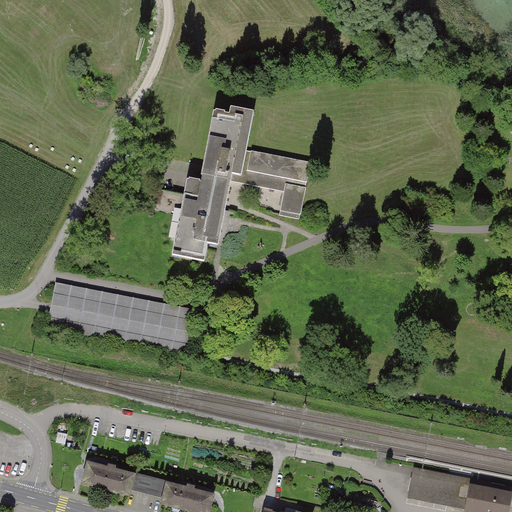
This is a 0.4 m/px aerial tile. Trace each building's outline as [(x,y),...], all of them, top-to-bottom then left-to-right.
[(184,182),(169,260),(209,267),(213,248),(225,250),(236,194),(237,189),(279,197),(275,217),(296,221),(306,168),(251,157),(259,116),(235,112),(233,121),(213,117),(201,181),(200,185),(184,182)] [(408,281),(318,265),(320,258),(311,257),(301,311),(399,329),(408,281)] [(56,282),(49,326),(159,345),(160,337),(176,339),(177,332),(167,330),(167,333),(154,331),(156,320),(162,322),(166,301),(56,282)] [(67,436),(58,434),(56,442),(65,444),(67,436)] [(89,463),(84,483),(129,495),(130,489),(134,475),(115,470),(116,467),(109,465),(108,468),(89,463)] [(465,511),(510,511),(511,502),(511,486),(491,483),(413,468),(407,500),(465,511)] [(134,474),(134,475),(130,489),(164,498),(168,484),(168,483),(134,474)] [(164,498),(163,504),(195,511),(208,511),(213,495),(194,491),(195,487),(188,485),(186,489),(168,484),(164,498)]
